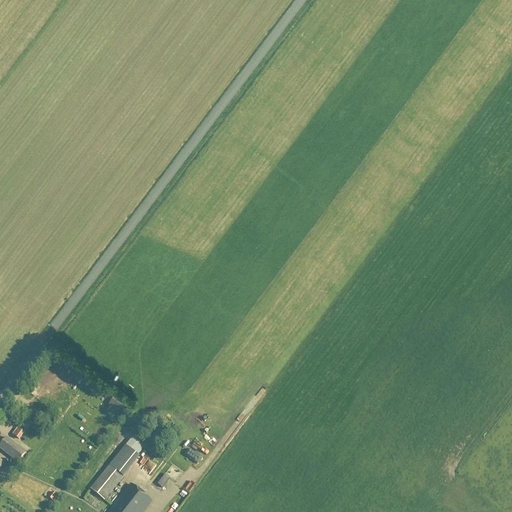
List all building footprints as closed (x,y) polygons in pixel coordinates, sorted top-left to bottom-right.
[(124,404),(115,397),(109,404),(119,411),(124,404)] [(19,428),(25,432),(30,425),(24,420),(19,428)] [(147,430),(146,432),(145,434),(144,436),(144,437),(144,439),(145,441),(145,443),(146,445),(148,446),(149,447),(151,448),(153,449),(155,449),(157,448),(159,448),(161,447),(162,446),(163,444),(164,442),(165,441),(165,439),(165,437),(165,435),(164,433),(163,431),(162,430),(160,429),(158,428),(156,428),(154,427),(152,428),(151,428),(149,429),(147,430)] [(18,440),(23,435),(16,429),(11,436),(17,441),(14,445),(16,446),(20,442),(18,440)] [(182,448),(199,457),(204,448),(187,438),(182,448)] [(0,451),(16,464),(23,454),(5,440),(0,445),(0,451)] [(138,458),(124,447),(88,491),(102,502),(121,478),(122,479),(138,458)] [(485,453),(477,466),(485,472),(494,459),(485,453)] [(162,475),(154,485),(159,489),(167,479),(162,475)] [(142,511),(150,503),(129,486),(108,511),(142,511)]
